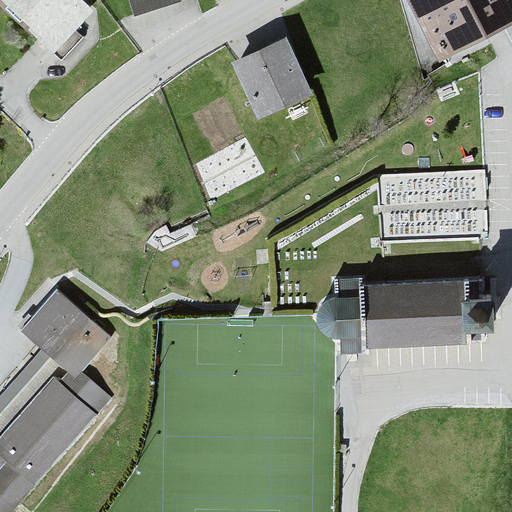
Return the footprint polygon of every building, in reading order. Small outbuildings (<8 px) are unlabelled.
[(87,7),(79,0),(8,0),(57,42),(87,7)] [(131,0),(136,14),(179,2),(178,0),(131,0)] [(511,0),(420,0),(446,55),(511,24),(511,0)] [(283,45),(239,64),(260,113),(304,94),(283,45)] [(471,281),(342,285),(341,303),(329,306),(319,320),(331,335),(344,338),(344,349),(473,345),(473,334),(491,334),(490,304),(472,305),(471,281)] [(0,511),(2,511),(106,398),(79,374),(109,342),(55,294),(25,328),(56,356),(0,417),(0,511)]
